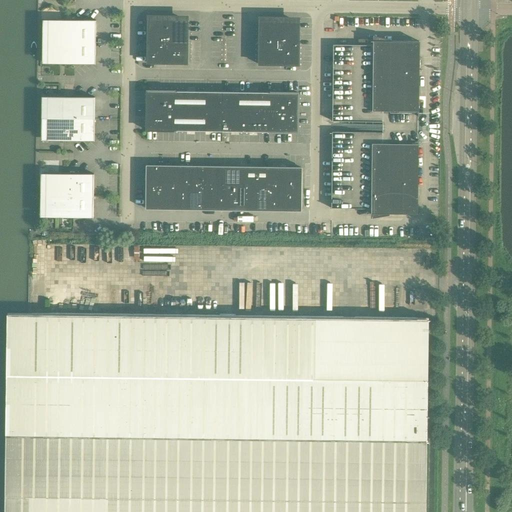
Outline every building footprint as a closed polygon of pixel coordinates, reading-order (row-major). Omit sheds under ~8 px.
[(96,21),(48,20),(48,42),(95,43),(96,21)] [(162,20),(149,20),(148,38),(148,63),(187,63),(188,39),(187,39),(187,21),(169,20),(162,20)] [(278,22),(260,22),(260,39),(259,39),(259,64),(299,65),(299,40),(299,22),(285,22),(285,21),(278,21),(278,22)] [(333,44),(332,121),(348,121),(348,126),(383,127),(383,111),(418,111),(419,41),(391,41),(391,39),(373,36),(373,45),(333,44)] [(95,43),(48,42),(48,64),(95,65),(95,43)] [(175,91),(147,91),(147,130),(174,131),(174,132),(175,132),(175,131),(270,132),(270,133),(270,132),(298,132),(298,93),(271,92),(271,91),(270,91),(270,92),(175,91),(175,90),(175,91)] [(95,98),(47,97),(47,119),(95,120),(95,98)] [(95,120),(47,119),(47,141),(94,142),(95,120)] [(332,131),(331,208),(371,209),(371,218),(389,215),(389,213),(417,213),(418,143),(382,143),(383,127),(348,126),(348,131),(332,131)] [(302,167),(146,165),(146,209),(302,211),(302,167)] [(94,174),(46,174),(46,196),(94,196),(94,174)] [(94,196),(46,196),(46,218),(94,218),(94,196)] [(428,317),(44,313),(42,434),(41,511),(425,511),(426,438),(428,317)]
